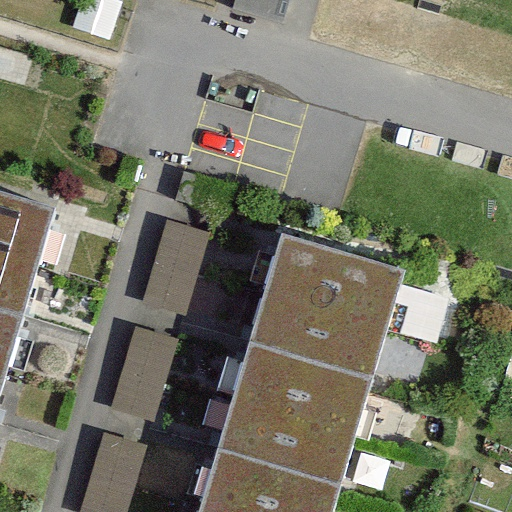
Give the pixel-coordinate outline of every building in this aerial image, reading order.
[(236,0),(234,8),(283,24),(290,0),(236,0)] [(0,378),(50,213),(0,196),(0,378)] [(203,236),(174,228),(152,300),(182,308),(203,236)] [(325,511),(397,272),(285,239),(203,511),(325,511)] [(174,344),(145,335),(124,407),(153,416),(174,344)] [(123,511),(142,451),(112,443),(91,511),(123,511)]
